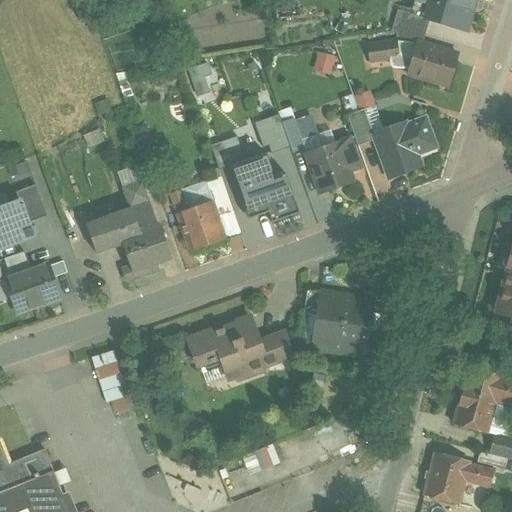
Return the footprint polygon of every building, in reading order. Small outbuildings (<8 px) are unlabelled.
[(435,5),(418,0),(417,0),(413,14),(427,18),(431,19),(435,5)] [(475,0),(436,0),(435,5),(431,19),(427,18),(426,19),(431,21),(468,31),(474,9),(473,8),(475,0)] [(413,14),(399,10),(393,31),(395,31),(395,30),(413,28),(427,32),(431,21),(426,19),(427,18),(413,14)] [(413,28),(395,31),(397,40),(397,41),(417,43),(418,42),(423,44),(427,32),(413,28)] [(397,40),(368,45),(371,62),(400,57),(397,41),(397,40)] [(417,43),(397,41),(400,57),(412,61),(417,43)] [(423,44),(418,42),(417,43),(412,61),(409,74),(451,86),(460,54),(423,44)] [(335,58),(319,54),(315,69),(331,73),(335,58)] [(207,64),(189,70),(198,96),(208,92),(203,76),(210,74),(207,64)] [(372,142),(361,111),(349,115),(360,146),(372,142)] [(279,115),(255,124),(263,149),(269,146),(272,154),(290,148),(279,115)] [(311,117),(285,127),(293,149),(304,145),(307,153),(308,153),(304,140),(317,135),(311,117)] [(407,123),(374,135),(390,177),(422,165),(418,153),(437,147),(426,118),(408,125),(407,123)] [(238,138),(213,147),(221,171),(247,162),(238,138)] [(308,153),(307,153),(321,194),(355,182),(351,171),(360,168),(350,138),(308,153)] [(231,170),(235,180),(271,167),(267,157),(231,170)] [(275,179),(271,167),(235,180),(249,220),(268,213),(272,224),(300,214),(286,175),(275,179)] [(150,197),(146,184),(144,185),(143,182),(140,183),(139,181),(127,186),(128,187),(124,188),(125,192),(124,192),(128,204),(130,204),(132,209),(133,209),(142,232),(159,226),(149,197),(150,197)] [(49,216),(37,185),(17,192),(21,204),(23,203),(30,223),(49,216)] [(190,208),(183,189),(171,193),(177,212),(190,208)] [(190,208),(177,212),(191,252),(227,239),(214,200),(190,208)] [(21,204),(0,211),(0,247),(34,235),(30,223),(23,203),(21,204)] [(159,226),(142,232),(133,209),(132,209),(114,215),(123,240),(122,240),(124,244),(134,273),(136,273),(135,272),(149,268),(151,274),(160,270),(158,264),(172,259),(172,260),(173,259),(161,225),(159,226)] [(114,215),(87,225),(97,253),(124,244),(122,240),(123,240),(114,215)] [(26,253),(7,260),(13,278),(7,280),(19,313),(61,298),(49,265),(32,271),(26,253)] [(511,258),(498,313),(511,316),(511,258)] [(322,291),(310,288),(305,312),(317,314),(320,292),(322,292),(322,291)] [(322,292),(320,292),(312,346),(311,348),(324,350),(367,357),(376,301),(322,292)] [(237,324),(215,332),(212,331),(189,340),(199,367),(211,362),(211,363),(217,361),(216,360),(224,357),(232,379),(235,378),(236,378),(236,377),(240,379),(247,376),(248,373),(249,373),(252,372),(252,371),(256,373),(263,370),(265,367),(266,366),(269,365),(261,342),(251,317),(238,321),(237,324)] [(288,331),(261,342),(269,365),(296,355),(288,331)] [(312,346),(300,344),(298,358),(322,361),(324,350),(311,348),(312,346)] [(95,357),(109,403),(132,396),(119,350),(95,357)] [(504,377),(470,368),(454,423),(488,433),(497,402),(504,377)] [(511,379),(504,377),(497,402),(511,406),(511,379)] [(511,440),(494,436),(490,454),(508,459),(511,459),(511,440)] [(0,511),(70,511),(46,449),(9,464),(0,443),(0,511)] [(279,447),(247,454),(251,472),(283,465),(279,447)] [(471,461),(436,452),(425,495),(459,504),(467,476),(471,461)] [(480,452),(477,463),(494,467),(505,470),(508,459),(490,454),(480,452)] [(477,463),(471,461),(467,476),(490,482),(494,467),(477,463)]
